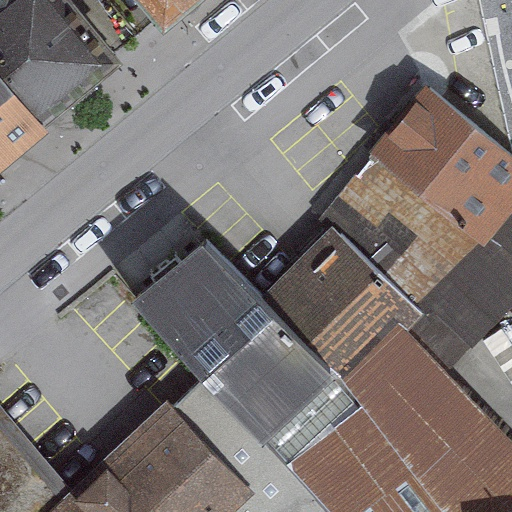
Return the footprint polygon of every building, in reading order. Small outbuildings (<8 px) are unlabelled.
[(0,166),(48,127),(37,114),(103,59),(53,0),(11,0),(0,9),(0,166)] [(188,0),(137,0),(159,25),(188,0)] [(480,253),(511,215),(511,160),(425,87),(366,157),(371,159),(472,248),(480,253)] [(371,159),(316,221),(330,233),(417,310),(472,248),(371,159)] [(330,233),(263,300),(326,369),(346,387),(418,316),(417,310),(330,233)] [(263,300),(206,235),(133,300),(253,434),(326,369),(263,300)] [(235,511),(252,496),(167,403),(73,490),(0,411),(0,511),(235,511)]
